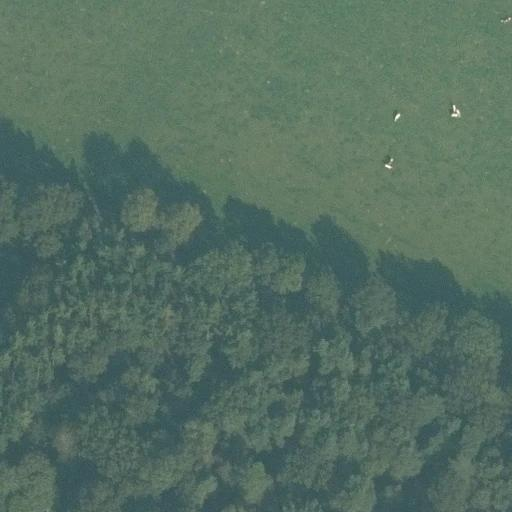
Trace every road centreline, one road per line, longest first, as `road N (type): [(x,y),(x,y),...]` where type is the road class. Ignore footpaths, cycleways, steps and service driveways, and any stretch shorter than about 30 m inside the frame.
road 1 (unclassified): [(0,183),(511,379)]
road 2 (track): [(292,297),(244,376),(137,511)]
